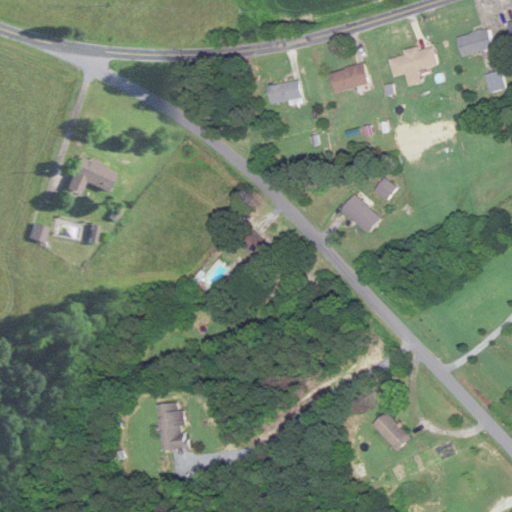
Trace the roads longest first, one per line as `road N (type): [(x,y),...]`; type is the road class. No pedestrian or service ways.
road 1 (residential): [(511,447),(251,169),(76,48)]
road 2 (tertiary): [(438,0),(301,41),(213,55),(76,48),(0,27)]
